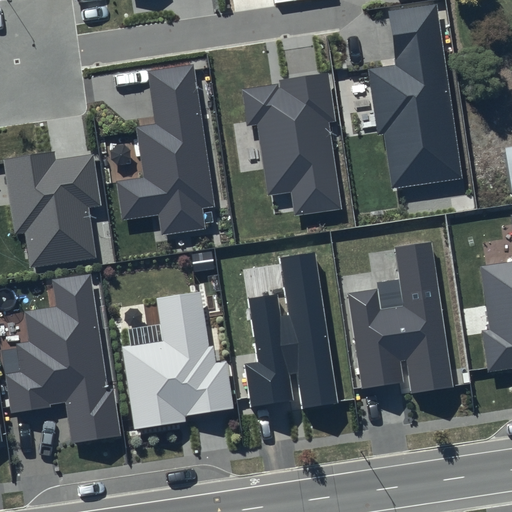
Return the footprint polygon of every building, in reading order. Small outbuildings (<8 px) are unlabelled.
[(384,136),(392,189),(462,179),(437,4),(388,12),(396,66),(367,70),(378,137),(384,136)] [(214,207),(193,64),(148,72),(156,123),(137,127),(144,177),(116,182),(122,221),(159,215),(161,235),(205,229),(202,209),(214,207)] [(279,84),(242,90),(246,126),(257,125),(268,196),(291,192),(295,215),(342,209),(329,123),(335,121),(328,73),(279,81),(279,84)] [(55,152),(3,160),(14,235),(25,234),(29,268),(96,257),(89,209),(101,207),(94,154),(56,159),(55,152)] [(511,214),(510,215),(511,225),(511,261),(480,267),(489,329),(482,331),(488,373),(511,368),(511,214)] [(453,386),(432,242),(395,248),(403,306),(381,309),(377,289),(348,293),(362,389),(404,383),(400,361),(406,361),(411,394),(453,386)] [(339,403),(315,252),(280,258),(289,315),(281,317),(278,294),(249,299),(259,362),(244,365),(250,407),(293,400),(289,374),(297,373),(302,409),(339,403)] [(108,389),(91,274),(52,280),(56,306),(24,311),(29,342),(16,344),(20,372),(5,375),(10,413),(66,404),(71,444),(121,436),(114,388),(108,389)] [(200,292),(157,298),(163,341),(121,347),(134,429),(186,421),(185,417),(234,409),(227,361),(216,363),(213,346),(209,346),(200,292)]
